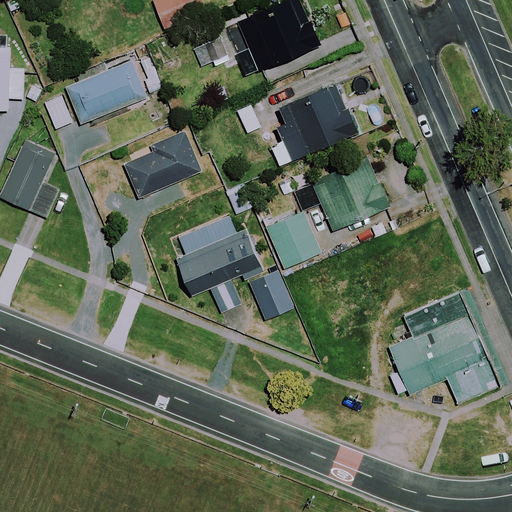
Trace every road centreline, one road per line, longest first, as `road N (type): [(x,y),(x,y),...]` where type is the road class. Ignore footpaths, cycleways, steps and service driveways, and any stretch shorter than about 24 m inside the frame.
road 1 (residential): [(0,328),(422,494),(511,494)]
road 2 (tertiary): [(511,290),(404,40)]
